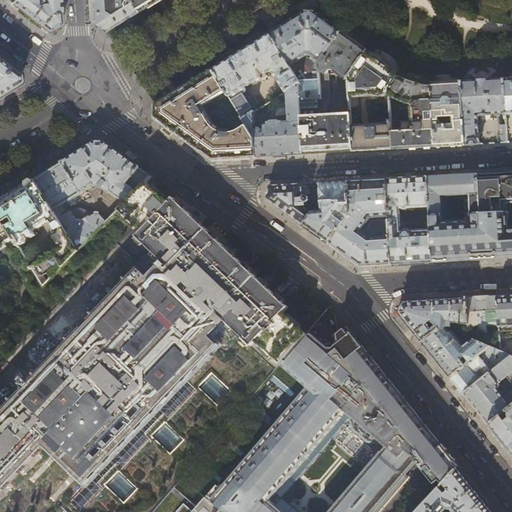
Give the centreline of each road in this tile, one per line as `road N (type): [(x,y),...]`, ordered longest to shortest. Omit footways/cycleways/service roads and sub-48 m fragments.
road 1 (residential): [(194,176),(511,156)]
road 2 (tertiary): [(347,288),(511,491)]
road 3 (tertiary): [(194,176),(347,288)]
road 4 (tertiary): [(347,288),(511,276)]
road 5 (tertiary): [(94,102),(194,176)]
